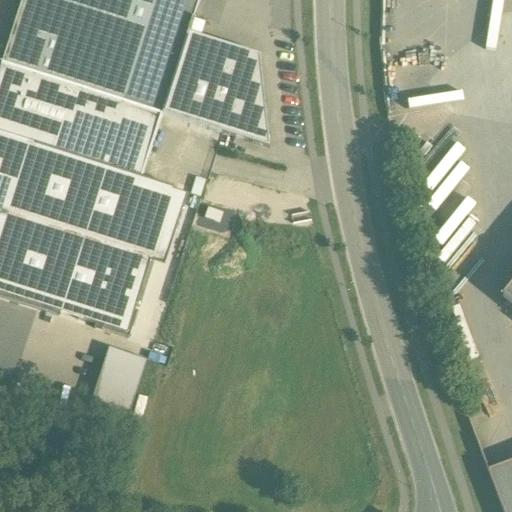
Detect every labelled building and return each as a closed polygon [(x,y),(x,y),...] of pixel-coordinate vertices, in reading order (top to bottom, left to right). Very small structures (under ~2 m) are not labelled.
[(23,0),(3,66),(162,117),(162,116),(193,20),(199,0),(23,0)] [(260,58),(190,36),(195,21),(193,20),(162,116),(222,135),(270,150),(260,58)] [(162,117),(3,66),(2,66),(0,72),(0,135),(35,147),(142,181),(162,117)] [(432,123),(445,139),(458,129),(445,113),(432,123)] [(0,258),(35,147),(0,135),(0,258)] [(127,427),(148,363),(109,350),(88,414),(127,427)] [(511,511),(511,463),(488,473),(503,511),(511,511)]
